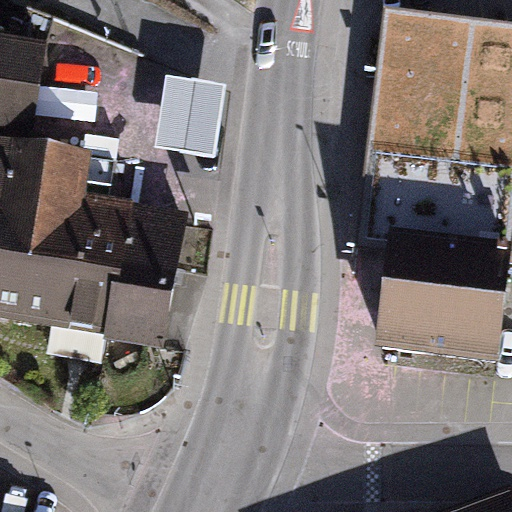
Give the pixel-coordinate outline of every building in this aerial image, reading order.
[(392,255),(377,369),(499,385),(505,339),(511,283),(511,35),(384,19),(354,250),(392,255)] [(0,148),(31,154),(48,52),(0,44),(0,148)] [(227,93),(167,83),(155,156),(215,166),(227,93)] [(0,148),(0,199),(2,200),(0,209),(0,328),(105,346),(129,210),(86,203),(93,164),(31,154),(0,148)] [(129,210),(105,346),(164,356),(188,220),(129,210)] [(508,511),(501,493),(452,511),(508,511)]
